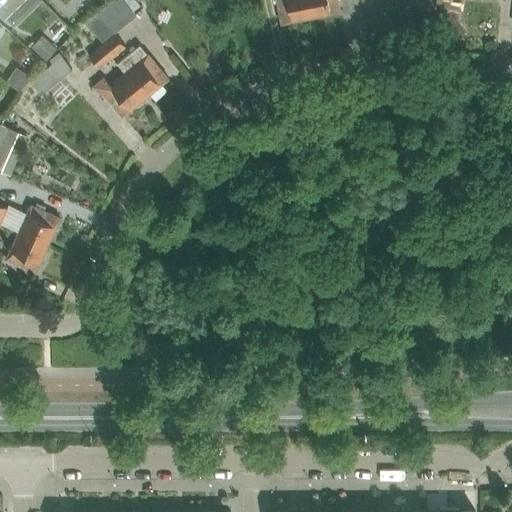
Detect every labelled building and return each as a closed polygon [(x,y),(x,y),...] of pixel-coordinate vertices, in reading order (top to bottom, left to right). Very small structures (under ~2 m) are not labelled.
[(0,0),(0,10),(5,15),(20,0),(0,0)] [(123,0),(113,0),(98,13),(115,34),(137,16),(123,0)] [(313,16),(309,0),(278,0),(283,22),(313,16)] [(309,0),(313,16),(342,11),(340,0),(309,0)] [(401,0),(402,9),(415,9),(415,0),(401,0)] [(439,0),(439,5),(464,10),(465,0),(439,0)] [(98,13),(86,22),(103,43),(115,34),(98,13)] [(103,43),(102,44),(113,57),(126,47),(115,34),(103,43)] [(48,38),(36,50),(46,60),(57,48),(48,38)] [(102,44),(89,54),(100,67),(113,57),(102,44)] [(140,44),(118,63),(125,71),(126,70),(148,95),(169,78),(147,52),(140,44)] [(53,63),(34,78),(45,91),(72,68),(59,53),(51,60),(53,63)] [(17,65),(7,80),(20,90),(31,77),(30,76),(31,75),(17,65)] [(94,85),(93,86),(101,95),(103,92),(123,116),(148,95),(126,70),(125,71),(112,82),(105,75),(94,85)] [(0,169),(12,174),(28,135),(1,124),(0,126),(0,169)] [(32,203),(20,230),(50,242),(61,215),(32,203)] [(0,204),(0,221),(3,222),(9,208),(0,204)] [(50,242),(20,230),(9,257),(38,270),(50,242)]
